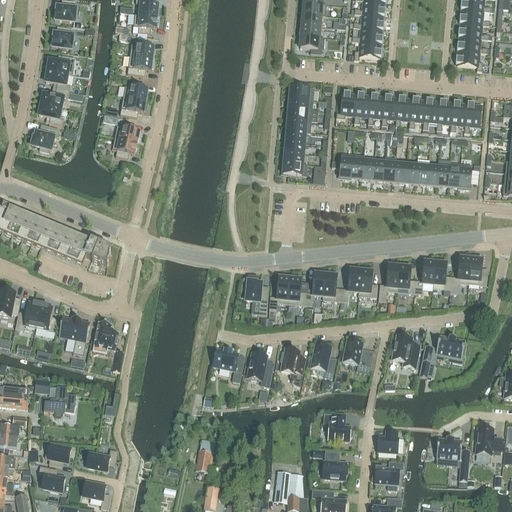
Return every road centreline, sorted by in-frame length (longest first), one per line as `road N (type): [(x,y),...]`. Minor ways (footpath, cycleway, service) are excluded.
road 1 (residential): [(157,246),(243,263),(507,234)]
road 2 (residential): [(221,335),(252,340),(488,312),(507,234)]
road 3 (residential): [(177,0),(158,138),(132,237)]
road 4 (residential): [(292,195),(511,211)]
road 5 (residential): [(132,237),(118,312),(0,267)]
road 6 (residential): [(38,0),(2,186)]
road 7 (residential): [(132,237),(2,186)]
